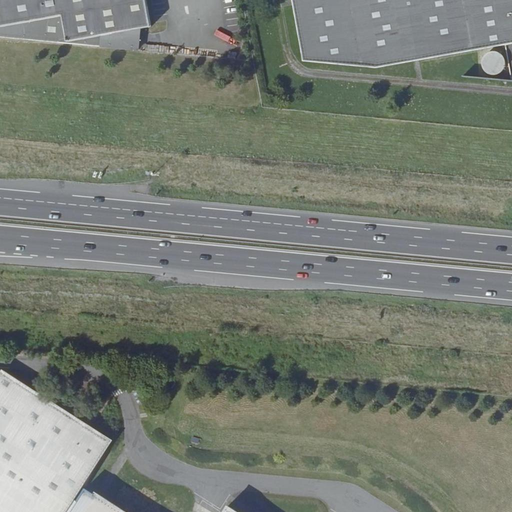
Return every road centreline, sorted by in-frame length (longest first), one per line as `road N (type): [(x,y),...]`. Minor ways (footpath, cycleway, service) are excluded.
road 1 (motorway): [(0,238),(511,286)]
road 2 (motorway): [(511,251),(0,203)]
road 3 (track): [(278,0),(289,57),(304,72),(511,91)]
